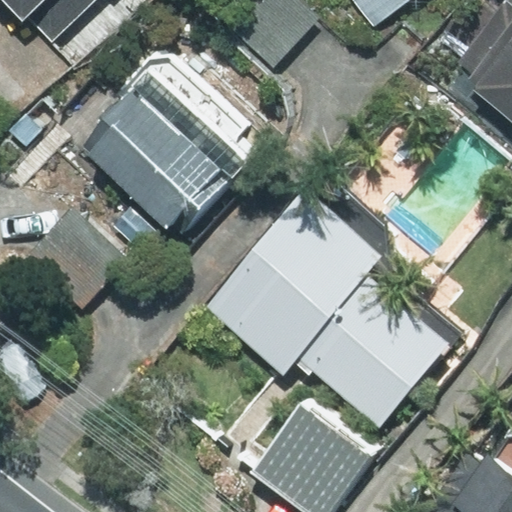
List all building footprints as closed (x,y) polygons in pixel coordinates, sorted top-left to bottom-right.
[(17,0),(57,42),(100,2),(107,9),(116,0),(17,0)] [(424,0),(360,0),(382,30),(424,0)] [(511,3),(460,64),(511,110),(511,3)] [(247,176),(150,84),(92,143),(190,237),(247,176)] [(389,431),(463,344),(386,276),(401,257),(322,188),(215,313),(294,382),(310,363),(389,431)] [(345,511),(387,457),(317,405),(264,475),(314,511),(345,511)] [(481,445),(432,511),(511,511),(511,450),(510,448),(501,460),(481,445)]
